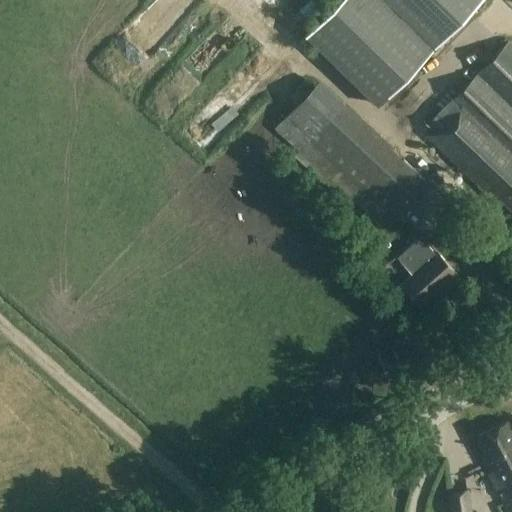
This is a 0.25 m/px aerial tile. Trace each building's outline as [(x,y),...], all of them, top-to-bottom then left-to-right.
[(477,0),(342,0),(304,40),(377,108),(477,0)] [(511,209),(511,42),(508,38),(429,122),(435,128),(429,135),(437,143),(435,146),(492,200),(497,195),(511,209)] [(320,77),(274,127),(382,227),(428,177),(320,77)] [(399,106),(413,86),(404,80),(390,100),(399,106)] [(435,251),(421,235),(397,256),(412,273),(403,281),(423,303),(456,273),(435,251)] [(478,437),(488,456),(483,459),(510,511),(511,511),(511,427),(509,421),(478,437)] [(452,476),(464,476),(463,450),(451,450),(452,476)] [(473,511),(470,488),(448,491),(451,511),(473,511)]
